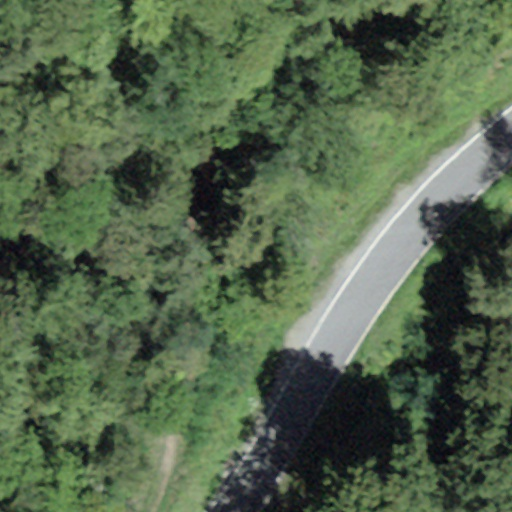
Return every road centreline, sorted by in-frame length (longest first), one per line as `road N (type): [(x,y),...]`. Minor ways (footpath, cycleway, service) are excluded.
road 1 (track): [(150,511),(215,153),(251,69),(296,0)]
road 2 (tertiary): [(511,138),(455,186),(392,260),(235,511)]
